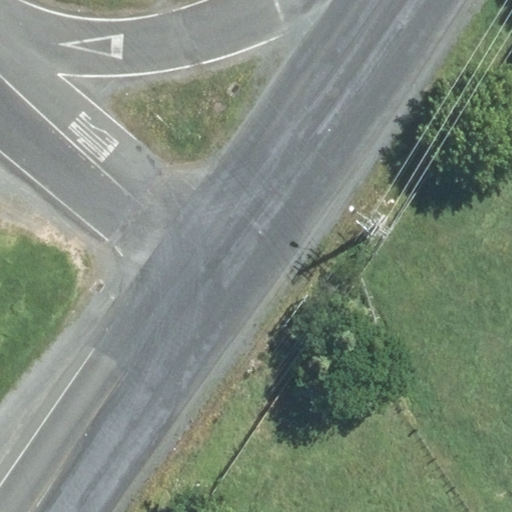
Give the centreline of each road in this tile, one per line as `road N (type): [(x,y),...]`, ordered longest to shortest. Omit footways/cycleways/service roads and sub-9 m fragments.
road 1 (secondary): [(35,511),(209,252)]
road 2 (secondary): [(209,252),(376,0)]
road 3 (secondary): [(0,25),(57,46),(129,53),(287,0)]
road 4 (tertiary): [(0,76),(146,210),(209,252)]
